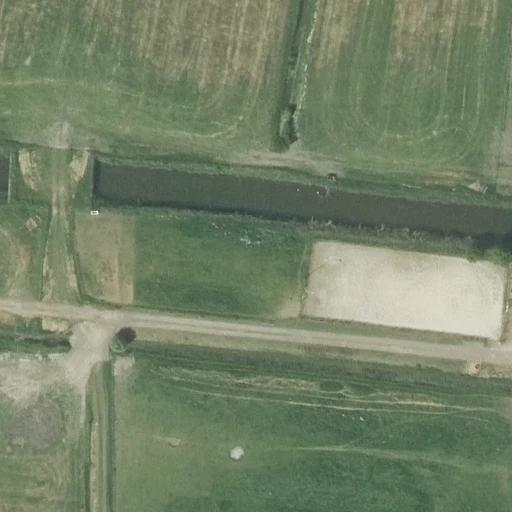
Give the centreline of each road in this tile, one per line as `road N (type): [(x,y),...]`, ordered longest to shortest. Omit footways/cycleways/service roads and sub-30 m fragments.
road 1 (track): [(511,358),(50,310)]
road 2 (track): [(50,310),(56,127)]
